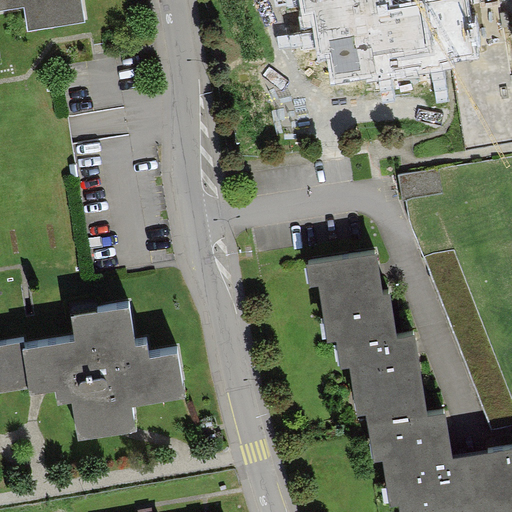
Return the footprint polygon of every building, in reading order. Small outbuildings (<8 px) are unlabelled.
[(0,0),(0,5),(23,2),(27,27),(84,18),(81,0),(0,0)] [(305,0),(307,12),(316,11),(324,58),(333,57),(337,80),(471,57),(461,0),(453,0),(383,12),(381,0),(305,0)] [(404,188),(439,187),(438,167),(403,168),(404,188)] [(373,247),(299,260),(304,291),(313,289),(318,319),(327,317),(333,345),(397,336),(392,301),(388,280),(379,282),(373,247)] [(69,333),(20,341),(27,383),(52,379),(54,394),(70,391),(76,431),(134,421),(130,396),(180,389),(172,344),(147,348),(145,336),(132,338),(126,300),(66,309),(69,333)] [(397,336),(333,345),(339,387),(347,386),(351,416),(360,415),(368,471),(379,469),(384,511),(394,511),(397,511),(396,511),(466,511),(458,462),(450,412),(426,415),(423,391),(414,334),(397,336)] [(0,387),(27,383),(19,339),(0,341),(0,387)] [(489,457),(458,462),(466,511),(504,511),(511,511),(511,443),(488,448),(489,457)]
